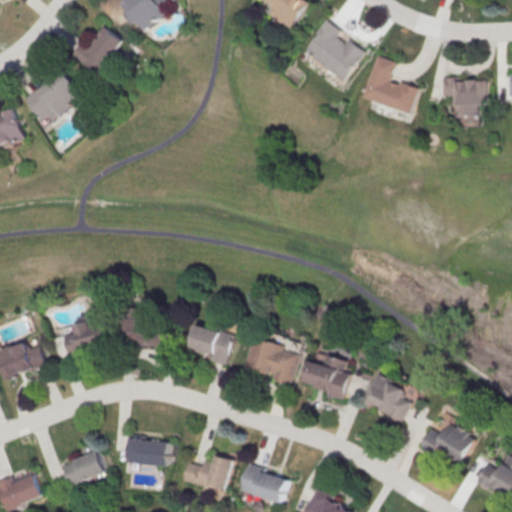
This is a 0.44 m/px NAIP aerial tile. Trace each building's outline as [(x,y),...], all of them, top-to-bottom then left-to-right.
[(149,27),(142,18),(136,22),(128,11),(134,7),(128,0),(172,0),(166,5),(170,11),(149,27)] [(271,0),(315,0),(317,1),(297,27),(278,12),(281,7),(271,0)] [(311,50),(322,35),(320,33),(331,18),(346,30),(342,35),(350,42),(353,37),(371,52),(350,80),(311,50)] [(111,26),(129,40),(105,72),(80,52),(88,41),(95,47),(111,26)] [(367,95),(382,54),(402,61),(396,81),(404,83),(405,80),(426,87),(417,112),(367,95)] [(70,69),(89,94),(58,119),(53,113),(48,118),(30,96),(42,87),(44,90),(70,69)] [(462,114),(461,94),(447,95),(447,77),(464,76),(464,80),(495,79),(496,103),(484,103),(484,114),(462,114)] [(2,145),(0,141),(0,116),(9,113),(8,111),(18,107),(31,136),(15,143),(14,140),(2,145)] [(66,334),(78,331),(76,324),(105,315),(113,343),(72,355),(66,334)] [(120,339),(120,316),(165,317),(165,344),(140,344),(140,340),(120,339)] [(200,323),(240,335),(231,364),(213,359),(215,352),(193,345),(200,323)] [(256,335),(289,346),(288,349),(302,353),(294,380),(282,376),(283,372),(271,369),(270,372),(247,365),(256,335)] [(0,354),(0,349),(11,344),(13,347),(27,341),(30,348),(41,343),(49,363),(33,370),(32,367),(18,372),(20,375),(10,379),(0,354)] [(308,380),(314,360),(326,364),(329,353),(349,359),(346,370),(355,373),(347,398),(329,393),(331,388),(308,380)] [(368,397),(382,371),(397,379),(395,381),(408,388),(404,395),(416,402),(406,419),(368,397)] [(424,445),(436,427),(446,434),(454,422),(478,438),(464,461),(441,446),(436,453),(424,445)] [(128,461),(131,434),(148,435),(148,439),(156,440),(156,437),(163,438),(163,440),(174,441),(171,465),(128,461)] [(72,484),(64,465),(101,450),(111,476),(100,481),(97,474),(72,484)] [(187,478),(192,461),(205,465),(207,459),(217,462),(219,454),(238,459),(230,488),(212,483),(211,486),(187,478)] [(480,479),(490,462),(502,469),(511,454),(511,492),(497,484),(495,488),(480,479)] [(244,488),(252,462),(267,467),(266,471),(293,479),(287,501),(244,488)] [(10,510),(0,487),(0,479),(14,473),(17,479),(36,470),(46,495),(10,510)] [(308,511),(305,510),(319,487),(343,503),(342,504),(345,506),(346,505),(358,511),(308,511)]
